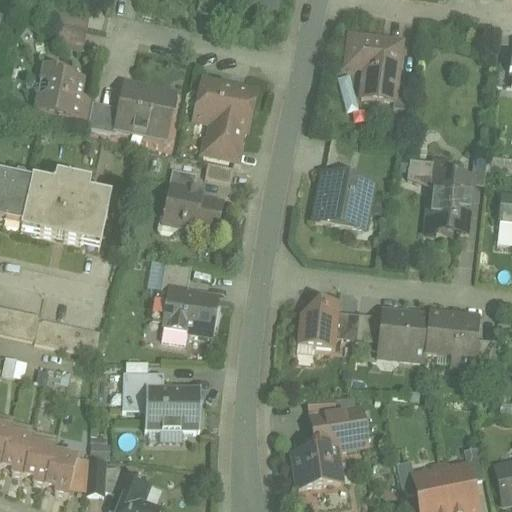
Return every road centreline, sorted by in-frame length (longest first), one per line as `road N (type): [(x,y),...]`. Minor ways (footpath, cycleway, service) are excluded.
road 1 (residential): [(317,1),(259,270)]
road 2 (residential): [(511,301),(259,270)]
road 3 (residential): [(259,270),(242,459)]
road 4 (residential): [(493,16),(317,1)]
road 5 (unknown): [(133,30),(302,71)]
